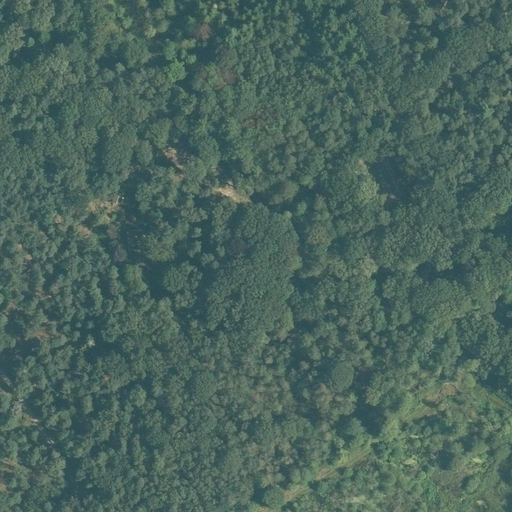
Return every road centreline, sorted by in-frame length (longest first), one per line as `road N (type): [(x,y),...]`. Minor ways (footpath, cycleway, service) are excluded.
road 1 (track): [(422,290),(435,241),(430,201),(352,0)]
road 2 (track): [(0,365),(69,477),(77,511)]
